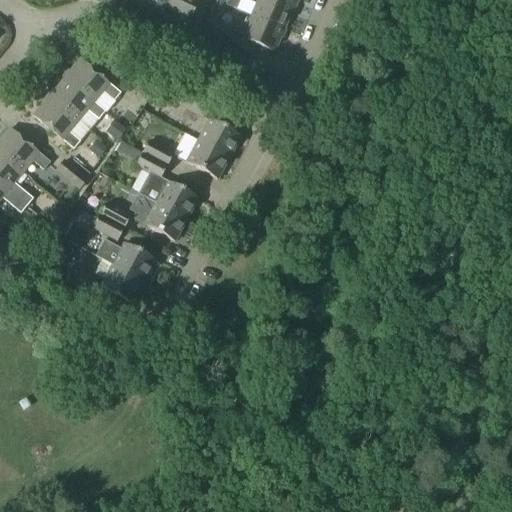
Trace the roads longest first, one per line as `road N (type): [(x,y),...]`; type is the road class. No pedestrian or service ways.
road 1 (residential): [(154,332),(263,132),(262,101)]
road 2 (residential): [(262,101),(244,84),(92,10),(57,16),(36,33)]
road 3 (residential): [(262,101),(296,76),(330,0)]
